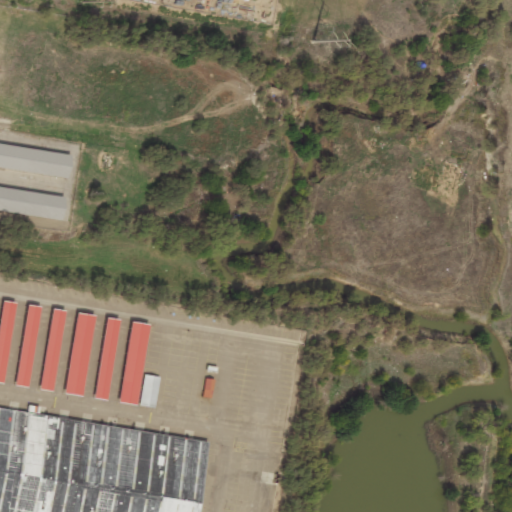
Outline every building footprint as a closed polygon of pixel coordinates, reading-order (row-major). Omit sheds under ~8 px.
[(67,155),(0,145),(0,168),(63,178),(67,155)] [(0,211),(57,220),(60,197),(0,188),(0,211)] [(0,301),(0,372),(12,303),(0,301)] [(24,387),(36,306),(22,304),(10,385),(24,387)] [(60,310),(47,308),(35,389),(48,391),(60,310)] [(59,393),(77,396),(90,315),(73,312),(59,393)] [(116,319),(103,317),(89,398),(102,400),(116,319)] [(113,402),(131,405),(145,324),(127,321),(113,402)] [(152,408),(156,376),(140,375),(137,406),(152,408)] [(0,511),(0,408),(201,442),(189,511),(0,511)]
